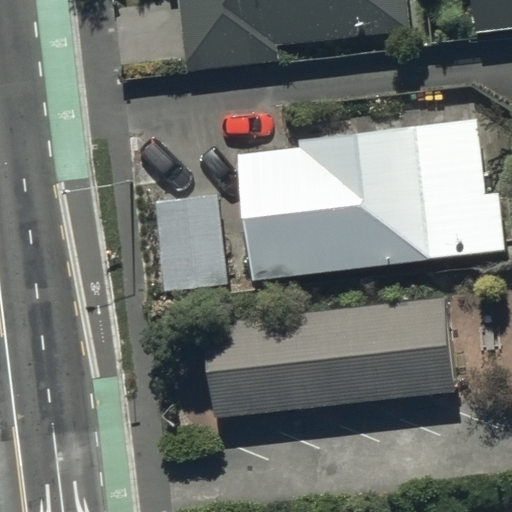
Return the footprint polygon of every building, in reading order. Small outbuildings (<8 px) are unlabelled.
[(182,0),(188,51),(190,66),(284,56),(282,41),(414,26),(411,0),(182,0)] [(511,0),(478,0),(482,28),(511,24),(511,0)] [(244,152),(258,276),(510,248),(504,191),(490,192),(481,117),(303,137),(304,145),(289,146),(244,152)] [(234,285),(221,193),(157,202),(171,294),(234,285)] [(209,318),(219,415),(460,390),(450,293),(209,318)]
